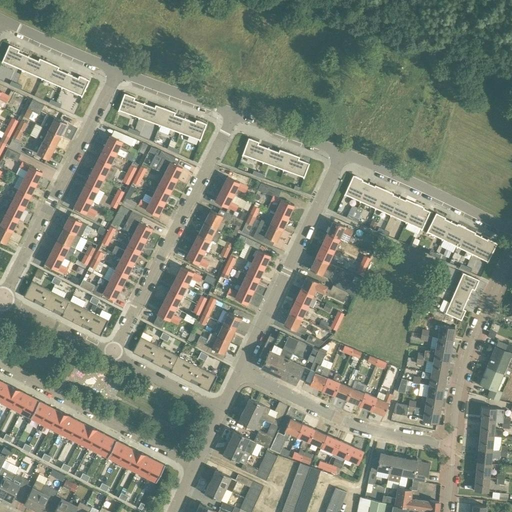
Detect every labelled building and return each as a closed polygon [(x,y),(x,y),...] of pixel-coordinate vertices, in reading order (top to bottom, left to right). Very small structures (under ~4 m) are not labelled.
[(22,71),(29,56),(28,55),(28,56),(18,52),(19,50),(9,45),(2,63),(3,62),(22,70),(21,71),(22,71)] [(29,56),(22,71),(22,72),(23,70),(42,79),(41,80),(42,80),(49,63),(39,58),(38,61),(29,57),(29,56)] [(49,63),(42,80),(43,79),(61,87),(61,89),(68,73),(67,74),(58,70),(59,67),(49,63)] [(10,70),(0,70),(0,79),(10,80),(10,70)] [(68,73),(61,89),(62,89),(62,88),(81,96),(81,97),(82,98),(89,80),(79,76),(78,78),(68,74),(69,73),(68,73)] [(50,101),(53,87),(39,83),(35,97),(50,101)] [(0,98),(2,100),(6,102),(9,96),(0,91),(0,98)] [(138,119),(139,119),(145,103),(144,103),(144,104),(134,100),(135,98),(124,94),(118,112),(119,112),(119,111),(139,118),(138,119)] [(39,114),(44,105),(32,99),(27,108),(32,110),(39,114)] [(145,103),(139,119),(139,118),(159,125),(158,127),(159,127),(165,109),(155,105),(154,108),(145,104),(145,103)] [(175,113),(165,109),(159,127),(160,125),(179,133),(179,134),(185,118),(184,119),(174,115),(175,113)] [(47,114),(41,126),(61,136),(67,124),(47,114)] [(8,126),(13,129),(18,121),(12,118),(8,126)] [(185,118),(179,134),(180,133),(200,140),(199,141),(200,142),(206,124),(196,120),(195,123),(185,119),(186,118),(185,118)] [(17,128),(23,132),(27,124),(21,120),(17,128)] [(13,129),(8,126),(1,138),(7,141),(13,129)] [(54,148),(61,136),(41,126),(42,127),(36,139),(43,142),(54,148)] [(154,140),(166,146),(173,132),(161,126),(154,140)] [(19,140),(23,132),(17,128),(13,137),(19,140)] [(127,151),(130,145),(110,135),(104,147),(116,153),(119,147),(127,151)] [(263,164),(269,148),(268,147),(268,148),(258,145),(259,142),(248,138),(242,156),(243,156),(243,155),(263,162),(262,164),(263,164)] [(22,146),(18,144),(11,140),(8,146),(20,151),(22,146)] [(43,142),(37,154),(48,160),(54,148),(43,142)] [(143,154),(147,146),(148,145),(142,142),(138,152),(143,154)] [(98,159),(110,165),(116,153),(104,147),(98,159)] [(20,155),(7,148),(4,155),(17,161),(20,155)] [(269,148),(263,164),(263,163),(283,170),(282,171),(283,171),(289,153),(279,150),(278,152),(269,149),(269,148)] [(164,174),(176,180),(182,168),(177,165),(180,160),(174,157),(161,151),(159,155),(155,153),(148,166),(164,174)] [(299,157),(289,153),(283,171),(284,170),(303,177),(303,179),(304,179),(309,164),(298,160),(299,157)] [(92,171),(104,177),(110,165),(98,159),(92,171)] [(24,178),(36,184),(42,172),(22,162),(19,168),(16,174),(24,179),(24,178)] [(126,174),(132,176),(136,168),(138,164),(132,162),(130,165),(126,174)] [(136,174),(142,177),(146,169),(140,166),(136,174)] [(86,183),(98,189),(104,177),(92,171),(86,183)] [(132,176),(126,174),(122,182),(128,185),(132,176)] [(142,177),(136,174),(132,183),(138,186),(142,177)] [(164,174),(158,186),(170,192),(176,180),(164,174)] [(359,203),(360,203),(369,183),(368,183),(368,184),(362,181),(363,180),(353,175),(344,196),(345,196),(345,195),(360,201),(359,203)] [(245,193),(247,187),(244,186),(227,177),(221,189),(233,195),(237,188),(245,193)] [(24,179),(18,190),(30,196),(36,184),(24,178),(24,179)] [(92,201),(98,189),(86,183),(80,195),(92,201)] [(273,196),(276,189),(275,188),(260,183),(257,190),(273,196)] [(375,210),(384,189),(375,185),(374,186),(369,184),(369,183),(360,203),(361,202),(375,208),(375,210)] [(134,209),(136,203),(129,199),(135,188),(130,186),(121,203),(134,209)] [(170,192),(158,186),(152,198),(164,204),(170,192)] [(114,198),(119,201),(124,192),(118,189),(114,198)] [(230,202),(233,195),(221,189),(215,201),(235,211),(238,206),(230,202)] [(390,217),(399,197),(399,196),(399,197),(393,195),(393,194),(384,189),(375,210),(376,209),(390,215),(390,217)] [(30,196),(18,190),(12,202),(24,208),(30,196)] [(89,207),(92,201),(80,195),(74,207),(94,217),(97,211),(89,207)] [(294,205),(278,198),(273,196),(271,202),(267,208),(276,212),(288,218),(294,205)] [(405,223),(406,224),(415,203),(406,199),(405,200),(399,198),(400,197),(399,197),(390,217),(391,217),(391,216),(406,222),(405,223)] [(119,201),(114,198),(109,206),(115,209),(119,201)] [(164,204),(152,198),(149,205),(140,200),(138,205),(158,216),(164,204)] [(246,203),(243,201),(240,207),(243,209),(247,210),(248,210),(250,205),(246,203)] [(24,208),(12,202),(6,214),(18,220),(24,208)] [(424,207),(415,203),(406,224),(407,223),(421,229),(421,230),(421,231),(430,212),(423,209),(424,207)] [(249,214),(255,217),(259,209),(253,206),(249,214)] [(121,207),(116,215),(123,219),(128,211),(121,207)] [(236,225),(237,225),(240,227),(243,221),(242,220),(233,216),(232,216),(230,220),(211,210),(205,222),(216,228),(220,222),(228,226),(230,222),(236,225)] [(124,230),(133,234),(145,240),(152,228),(139,222),(142,217),(132,211),(129,217),(130,218),(124,230)] [(0,214),(0,225),(12,232),(18,220),(6,214),(1,212),(0,214)] [(276,212),(270,224),(282,230),(288,218),(276,212)] [(441,241),(451,221),(450,222),(445,219),(445,218),(436,213),(426,233),(427,233),(427,232),(442,239),(441,241)] [(255,217),(249,214),(245,222),(251,225),(255,217)] [(92,228),(86,226),(86,225),(69,216),(63,228),(80,237),(83,232),(88,235),(92,228)] [(270,224),(261,219),(252,237),(259,241),(271,246),(274,241),(276,242),(282,230),(270,224)] [(327,233),(339,239),(343,233),(351,237),(353,231),(333,221),(327,233)] [(451,221),(441,241),(442,241),(442,240),(457,247),(456,248),(457,248),(466,228),(457,224),(457,225),(451,222),(452,221),(451,221)] [(210,240),(217,243),(223,231),(216,228),(205,222),(198,234),(210,240)] [(12,232),(0,225),(0,240),(6,244),(12,232)] [(105,234),(111,237),(115,229),(110,226),(105,234)] [(74,249),(80,237),(63,228),(57,240),(74,249)] [(472,256),(481,236),(481,237),(475,234),(476,233),(466,228),(457,248),(458,247),(472,254),(471,255),(472,256)] [(334,251),(339,239),(327,233),(321,245),(334,251)] [(111,237),(105,234),(99,246),(101,247),(103,243),(107,246),(111,237)] [(123,243),(122,243),(139,252),(145,240),(133,234),(128,245),(123,243)] [(204,252),(210,240),(198,234),(192,246),(204,252)] [(250,247),(258,250),(260,244),(240,234),(237,240),(237,241),(250,247)] [(92,242),(97,245),(100,238),(95,236),(92,242)] [(481,236),(472,256),(473,255),(487,262),(486,263),(487,263),(497,243),(487,239),(487,240),(481,237),(482,236),(481,236)] [(228,239),(224,247),(230,250),(234,241),(228,239)] [(51,252),(63,258),(68,260),(74,249),(57,240),(51,252)] [(139,252),(122,243),(116,255),(117,256),(121,258),(133,264),(139,252)] [(328,263),(334,251),(321,245),(316,257),(328,263)] [(85,254),(91,257),(95,249),(89,246),(85,254)] [(99,261),(103,253),(105,250),(101,247),(99,246),(93,258),(99,261)] [(201,258),(204,252),(192,246),(186,258),(206,268),(209,262),(201,258)] [(226,258),(230,250),(224,247),(220,255),(226,258)] [(270,256),(258,250),(250,247),(247,252),(244,258),(252,262),(264,268),(270,256)] [(451,252),(445,249),(443,255),(448,258),(451,252)] [(60,265),(63,258),(51,252),(45,264),(65,274),(68,269),(60,265)] [(91,257),(85,254),(81,262),(87,265),(91,257)] [(360,264),(366,267),(370,258),(364,255),(360,264)] [(111,268),(115,270),(127,276),(133,264),(121,258),(117,256),(111,268)] [(226,264),(231,267),(235,259),(230,256),(226,264)] [(310,270),(330,279),(333,274),(325,270),(328,263),(316,257),(310,270)] [(99,261),(93,258),(89,267),(95,270),(99,261)] [(259,280),(264,268),(252,262),(246,274),(259,280)] [(231,267),(226,264),(222,272),(227,275),(228,274),(231,267)] [(366,267),(360,264),(356,272),(362,275),(366,267)] [(176,278),(187,284),(190,278),(199,282),(202,277),(182,267),(176,278)] [(127,276),(115,270),(109,281),(109,282),(121,288),(127,276)] [(246,274),(239,270),(236,277),(243,281),(241,286),(253,292),(259,280),(246,274)] [(453,292),(453,293),(468,299),(469,299),(468,299),(472,289),(474,290),(479,280),(462,272),(461,273),(462,274),(454,293),(453,292)] [(215,279),(206,275),(204,281),(212,285),(215,279)] [(334,286),(347,292),(355,296),(360,286),(339,276),(334,286)] [(306,277),(301,289),(313,295),(321,299),(324,293),(343,302),(347,292),(334,286),(332,285),(330,289),(326,288),(327,287),(306,277)] [(169,290),(181,296),(187,284),(176,278),(169,290)] [(97,286),(95,285),(85,281),(83,279),(79,286),(91,293),(100,298),(102,293),(115,300),(121,288),(109,282),(109,281),(106,280),(102,287),(98,284),(97,286)] [(24,297),(34,302),(36,299),(44,304),(43,306),(41,305),(41,306),(43,307),(51,291),(32,281),(24,297)] [(253,292),(241,286),(238,292),(230,289),(227,294),(247,304),(253,292)] [(301,289),(295,301),(307,307),(313,295),(301,289)] [(163,302),(175,308),(181,296),(169,290),(163,302)] [(51,291),(43,307),(53,312),(55,309),(63,313),(62,316),(60,315),(62,316),(70,301),(51,291)] [(468,299),(453,293),(452,293),(454,294),(445,313),(444,312),(444,313),(461,320),(466,310),(463,309),(467,300),(468,300),(468,299)] [(200,296),(196,304),(202,307),(206,299),(200,296)] [(70,301),(62,316),(72,322),(74,319),(82,323),(81,326),(79,325),(81,326),(89,310),(70,301)] [(302,319),(307,307),(295,301),(289,313),(302,319)] [(175,308),(163,302),(157,314),(158,315),(166,318),(177,324),(180,319),(176,316),(179,310),(175,308)] [(332,306),(325,303),(322,309),(329,312),(332,306)] [(198,315),(202,307),(196,304),(192,312),(198,315)] [(202,314),(208,317),(212,309),(206,306),(202,314)] [(90,331),(101,336),(109,320),(89,310),(81,326),(84,327),(82,326),(83,324),(92,328),(90,331)] [(334,319),(340,322),(344,314),(338,311),(334,319)] [(223,324),(235,330),(241,318),(228,312),(223,324)] [(299,325),(302,319),(289,313),(284,325),(304,335),(307,329),(299,325)] [(208,317),(202,314),(198,323),(204,325),(208,317)] [(152,324),(160,328),(166,318),(158,315),(153,324),(152,323),(152,324)] [(340,322),(334,319),(330,328),(336,331),(340,322)] [(329,324),(321,320),(318,327),(326,330),(329,324)] [(213,334),(217,336),(229,342),(235,330),(223,324),(219,322),(213,334)] [(421,331),(428,332),(430,323),(423,322),(421,331)] [(440,325),(438,337),(453,340),(455,328),(440,325)] [(496,332),(490,330),(488,336),(494,339),(496,332)] [(298,340),(280,331),(276,339),(269,336),(259,356),(265,359),(261,368),(262,369),(279,377),(280,377),(292,351),(298,340)] [(428,332),(421,331),(420,340),(427,341),(428,332)] [(229,342),(217,336),(213,334),(210,332),(207,339),(200,336),(195,346),(206,352),(209,347),(223,354),(229,342)] [(309,334),(306,341),(318,347),(324,342),(323,342),(309,334)] [(132,352),(143,358),(144,355),(153,359),(152,362),(150,361),(152,362),(160,346),(141,336),(132,352)] [(436,349),(450,352),(453,340),(438,337),(436,349)] [(295,384),(305,365),(311,367),(318,350),(298,340),(292,351),(280,377),(295,384)] [(351,355),(353,349),(344,345),(341,351),(351,355)] [(509,361),(511,362),(511,346),(509,345),(506,352),(495,347),(487,368),(499,373),(508,377),(508,376),(511,368),(507,366),(509,361)] [(160,346),(152,362),(162,367),(163,365),(172,369),(171,371),(169,370),(169,371),(171,372),(179,356),(160,346)] [(311,367),(315,370),(309,385),(322,390),(327,378),(330,370),(320,366),(326,350),(322,348),(321,347),(318,350),(311,367)] [(423,359),(434,361),(448,364),(450,352),(436,349),(430,348),(430,351),(424,350),(424,353),(417,352),(416,358),(423,359)] [(353,349),(351,355),(359,358),(361,352),(353,349)] [(366,361),(376,365),(378,359),(369,355),(366,361)] [(179,356),(171,372),(181,377),(183,374),(191,379),(190,381),(188,380),(188,381),(190,382),(198,366),(179,356)] [(386,362),(378,359),(376,365),(383,368),(386,362)] [(431,373),(446,376),(448,364),(434,361),(431,373)] [(199,386),(209,392),(218,376),(198,366),(190,382),(192,383),(193,383),(191,382),(192,379),(200,383),(199,386)] [(493,389),(499,373),(487,368),(480,384),(491,389),(488,396),(499,401),(502,393),(493,389)] [(334,395),(339,383),(342,376),(335,373),(332,380),(327,378),(322,390),(334,395)] [(431,373),(429,385),(444,388),(446,376),(431,373)] [(347,400),(355,380),(354,380),(351,388),(339,383),(334,395),(347,400)] [(367,385),(355,380),(347,400),(359,405),(364,393),(366,389),(365,389),(367,385)] [(397,392),(405,394),(407,381),(401,380),(397,392)] [(1,381),(0,382),(0,401),(2,402),(10,386),(1,381)] [(421,396),(442,400),(444,388),(429,385),(427,397),(421,396)] [(12,407),(20,391),(10,386),(2,402),(12,407)] [(21,412),(30,396),(20,391),(12,407),(21,412)] [(383,401),(377,398),(371,410),(384,415),(392,395),(386,392),(383,401)] [(371,410),(377,398),(364,393),(359,405),(371,410)] [(31,417),(39,400),(30,396),(21,412),(31,417)] [(421,396),(419,407),(418,408),(425,409),(440,412),(442,400),(421,396)] [(243,410),(259,418),(264,420),(277,426),(283,415),(286,406),(278,402),(274,411),(277,412),(274,417),(267,414),(270,409),(264,406),(249,399),(243,410)] [(40,422),(49,405),(39,400),(31,417),(40,422)] [(440,412),(425,409),(418,408),(415,407),(408,406),(395,404),(393,413),(407,416),(407,411),(414,412),(414,414),(424,415),(423,421),(437,424),(440,412)] [(50,427),(59,410),(49,405),(40,422),(50,427)] [(495,422),(502,423),(509,423),(510,418),(503,417),(503,409),(496,408),(483,407),(481,421),(495,422)] [(60,432),(68,415),(59,410),(50,427),(60,432)] [(259,431),(264,420),(259,418),(243,410),(238,422),(254,429),(259,431)] [(69,437),(78,420),(68,415),(60,432),(69,437)] [(297,437),(302,424),(290,419),(284,431),(285,432),(284,435),(278,433),(270,450),(279,454),(285,441),(286,442),(290,434),(297,437)] [(79,442),(87,425),(78,420),(69,437),(79,442)] [(500,429),(494,429),(495,422),(481,421),(480,435),(493,436),(501,437),(502,431),(500,429)] [(301,448),(298,453),(294,452),(291,458),(300,461),(303,455),(305,450),(305,449),(308,442),(309,442),(314,430),(302,424),(297,437),(302,439),(299,447),(301,448)] [(88,447),(97,430),(87,425),(79,442),(88,447)] [(98,452),(107,435),(97,430),(88,447),(98,452)] [(314,430),(309,442),(321,448),(327,435),(314,430)] [(259,431),(256,436),(270,443),(273,437),(259,431)] [(228,443),(244,450),(249,439),(233,432),(228,443)] [(108,456),(116,440),(107,435),(98,452),(108,456)] [(321,448),(320,451),(332,456),(339,441),(327,435),(321,448)] [(478,449),(492,450),(493,443),(493,436),(480,435),(478,449)] [(265,447),(268,448),(270,443),(256,436),(253,442),(265,447)] [(117,461),(126,445),(116,440),(108,456),(117,461)] [(344,462),(351,446),(339,441),(332,456),(344,462)] [(238,462),(244,450),(228,443),(223,454),(238,462)] [(127,466),(135,450),(126,445),(117,461),(127,466)] [(363,452),(351,446),(344,462),(351,465),(349,470),(354,472),(363,452)] [(0,470),(2,467),(4,462),(9,452),(10,451),(3,447),(0,453),(0,470)] [(499,456),(506,457),(506,452),(499,451),(492,450),(478,449),(477,463),(490,464),(491,458),(499,459),(499,456)] [(137,471),(145,455),(135,450),(127,466),(137,471)] [(266,452),(264,458),(275,463),(277,457),(266,452)] [(377,470),(389,472),(392,456),(380,453),(377,470)] [(146,476),(155,460),(145,455),(137,471),(146,476)] [(303,455),(300,461),(309,464),(311,458),(303,455)] [(400,482),(401,475),(404,458),(392,456),(389,472),(386,487),(398,489),(398,487),(399,482),(400,482)] [(275,463),(264,458),(261,464),(272,469),(275,463)] [(425,482),(426,476),(428,477),(430,464),(417,460),(417,461),(404,458),(401,475),(413,477),(413,480),(425,482)] [(164,464),(155,460),(146,476),(156,481),(155,481),(156,481),(165,465),(164,464)] [(326,470),(328,464),(319,461),(317,467),(326,470)] [(489,478),(490,464),(477,463),(476,477),(489,478)] [(258,470),(255,469),(243,464),(240,469),(252,475),(255,476),(258,470)] [(272,469),(261,464),(258,470),(269,475),(272,469)] [(298,469),(309,473),(311,467),(300,464),(298,469)] [(328,464),(326,470),(334,473),(336,467),(328,464)] [(0,496),(3,498),(11,482),(15,474),(2,467),(0,470),(0,496)] [(311,467),(309,473),(318,476),(320,471),(311,467)] [(296,475),(307,479),(309,473),(298,469),(296,475)] [(210,482),(225,489),(231,478),(215,470),(210,482)] [(258,470),(255,476),(266,481),(269,475),(258,470)] [(376,472),(370,471),(367,483),(373,484),(374,485),(376,472)] [(63,481),(66,475),(60,473),(57,478),(63,481)] [(318,476),(309,473),(307,479),(316,482),(318,476)] [(19,500),(24,503),(24,504),(32,508),(40,492),(47,478),(39,474),(32,488),(27,485),(19,500)] [(253,482),(249,480),(238,475),(235,481),(247,486),(250,488),(250,487),(253,482)] [(294,481),(305,485),(307,479),(296,475),(294,481)] [(488,492),(488,485),(489,478),(476,477),(474,491),(488,492)] [(66,478),(63,485),(75,491),(78,484),(66,478)] [(316,482),(307,479),(305,485),(314,488),(316,482)] [(292,487),(303,491),(305,485),(294,481),(292,487)] [(12,502),(14,498),(19,500),(27,485),(24,483),(22,487),(19,486),(11,482),(3,498),(12,502)] [(220,500),(225,489),(210,482),(204,493),(220,500)] [(253,482),(250,487),(261,492),(263,487),(253,482)] [(305,485),(303,491),(312,494),(314,488),(305,485)] [(250,487),(250,488),(247,493),(258,498),(261,492),(250,487)] [(290,493),(301,497),(303,491),(292,487),(290,493)] [(397,497),(409,499),(411,489),(398,487),(398,489),(397,497)] [(346,492),(335,488),(333,493),(344,498),(346,492)] [(312,494),(303,491),(301,497),(310,500),(312,494)] [(48,511),(51,504),(56,495),(55,495),(52,498),(49,496),(40,492),(32,508),(38,511),(40,511),(43,508),(48,511)] [(247,493),(245,498),(256,503),(258,498),(247,493)] [(287,499),(298,503),(301,497),(290,493),(287,499)] [(342,503),(344,498),(333,493),(331,499),(342,503)] [(56,495),(51,504),(48,511),(50,511),(64,511),(69,503),(61,498),(56,495)] [(390,505),(393,505),(395,506),(397,498),(383,495),(382,502),(390,504),(390,505)] [(310,500),(301,497),(298,503),(307,506),(310,500)] [(408,508),(418,509),(429,511),(429,502),(409,499),(397,497),(397,498),(395,506),(408,508)] [(245,498),(242,504),(253,508),(256,503),(245,498)] [(407,511),(408,508),(395,506),(393,505),(390,505),(390,504),(382,502),(360,498),(359,504),(370,506),(369,511),(407,511)] [(285,504),(296,509),(298,503),(287,499),(285,504)] [(340,509),(342,503),(331,499),(328,504),(340,509)] [(437,511),(438,511),(439,502),(430,501),(429,502),(429,511),(437,511)] [(77,507),(69,503),(64,511),(81,511),(85,505),(79,502),(77,507)] [(220,508),(229,511),(232,511),(235,507),(223,502),(220,508)] [(298,503),(296,509),(305,511),(307,506),(298,503)]
